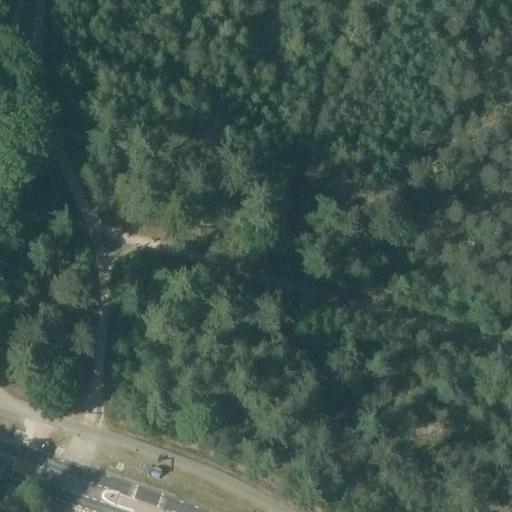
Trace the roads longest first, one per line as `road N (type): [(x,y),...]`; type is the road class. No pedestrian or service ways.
road 1 (unknown): [(511,111),(430,156),(395,194),(368,207),(338,204),(224,159),(42,125),(4,128)]
road 2 (track): [(80,490),(104,332),(89,227)]
road 3 (track): [(280,281),(511,349)]
road 4 (track): [(280,281),(89,227)]
road 5 (track): [(89,227),(74,168),(24,60)]
road 6 (primary): [(141,511),(0,461)]
road 7 (track): [(4,128),(41,0)]
